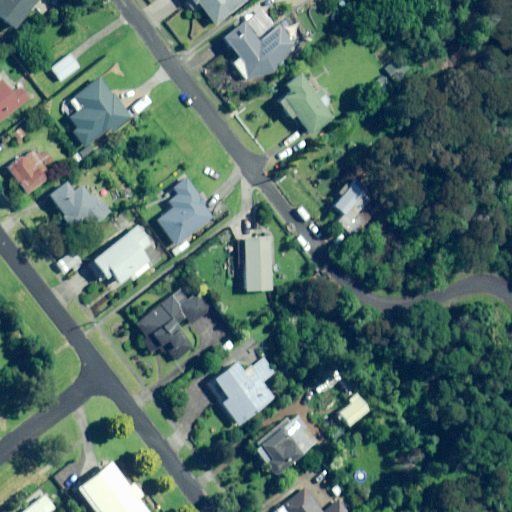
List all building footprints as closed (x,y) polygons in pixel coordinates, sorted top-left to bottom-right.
[(0,0),(0,18),(14,30),(38,0),(0,0)] [(187,0),(191,5),(194,2),(212,26),(246,0),(187,0)] [(243,80),(275,70),(297,45),(293,40),(297,38),(284,22),(279,25),(277,23),(269,29),(272,32),(259,42),(242,21),(221,38),(237,58),(230,63),(243,80)] [(80,67),(65,47),(53,56),(58,63),(50,69),(60,82),(80,67)] [(373,75),(382,89),(393,83),(390,78),(405,69),(398,59),(373,75)] [(332,119),(323,107),(330,102),(320,88),(313,93),(299,73),(282,85),(288,93),(276,101),(289,120),(294,116),(308,136),(332,119)] [(111,96),(98,78),(67,100),(75,112),(67,118),(74,128),(70,131),(83,149),(129,117),(113,94),(111,96)] [(11,94),(1,80),(0,80),(0,121),(32,98),(23,85),(11,94)] [(24,195),(50,177),(42,165),(47,162),(37,147),(6,168),(24,195)] [(337,223),(348,232),(380,193),(359,176),(334,206),(344,215),(337,223)] [(213,218),(185,178),(170,188),(175,195),(165,201),(170,209),(154,220),(173,246),(213,218)] [(71,192),(65,183),(47,195),(76,237),(110,214),(96,193),(89,198),(80,186),(71,192)] [(150,244),(137,226),(89,261),(103,279),(109,274),(117,284),(128,276),(131,281),(151,266),(140,251),(150,244)] [(270,237),(242,238),(243,291),(272,290),(270,237)] [(80,261),(72,250),(55,263),(64,275),(80,261)] [(212,308),(191,279),(132,324),(142,337),(138,340),(148,354),(165,342),(169,347),(166,350),(174,361),(192,347),(175,324),(184,317),(190,325),(212,308)] [(275,373),(264,358),(243,374),(235,363),(212,380),(226,399),(220,404),(237,426),(274,398),(263,383),(275,373)] [(369,412),(356,393),(347,399),(350,404),(337,413),(347,427),(369,412)] [(304,428),(298,416),(253,441),(256,447),(252,449),(260,464),(264,462),(270,472),(319,444),(309,426),(304,428)] [(84,452),(52,476),(65,493),(72,488),(90,511),(146,511),(136,498),(140,495),(131,483),(126,486),(108,462),(98,469),(84,452)] [(323,511),(322,511),(305,488),(279,506),(282,511),(348,511),(340,500),(323,511)] [(45,511),(52,507),(43,495),(20,511),(45,511)]
